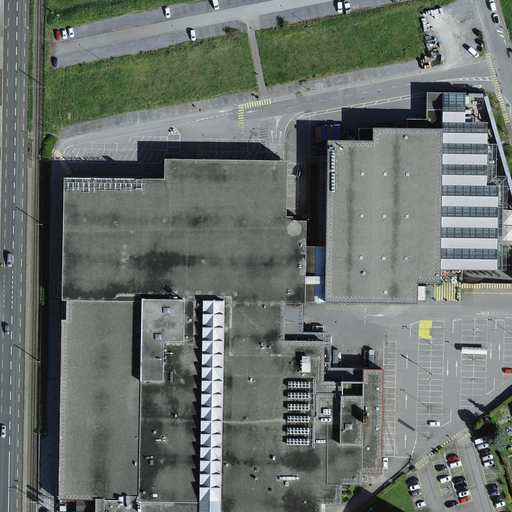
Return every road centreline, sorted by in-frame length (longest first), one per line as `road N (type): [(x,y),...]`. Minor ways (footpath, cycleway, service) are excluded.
road 1 (primary): [(12,295),(16,0)]
road 2 (primary): [(8,511),(12,295)]
